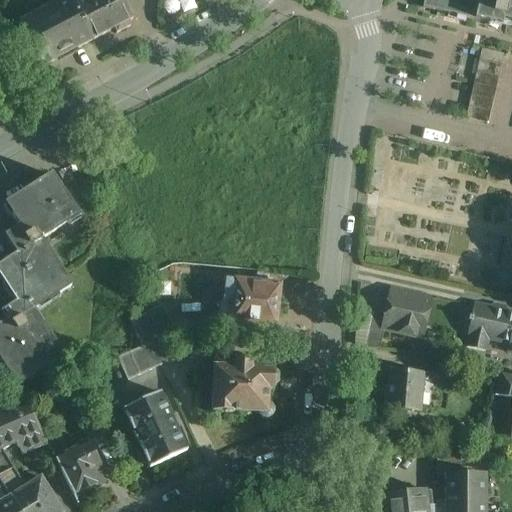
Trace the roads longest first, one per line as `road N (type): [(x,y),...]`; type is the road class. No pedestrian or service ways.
road 1 (residential): [(318,446),(354,110)]
road 2 (residential): [(0,147),(219,24)]
road 3 (residential): [(318,446),(161,511)]
road 4 (residential): [(354,110),(511,142)]
